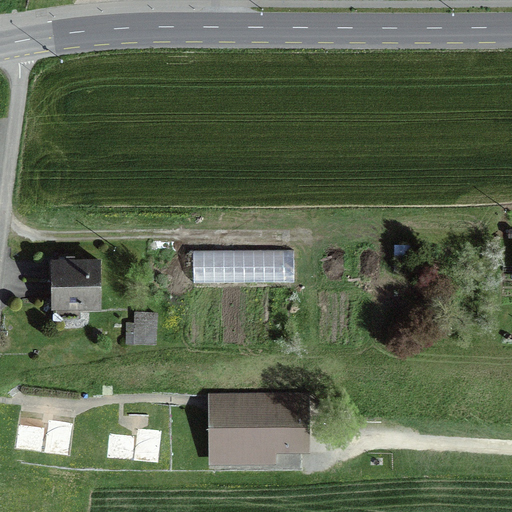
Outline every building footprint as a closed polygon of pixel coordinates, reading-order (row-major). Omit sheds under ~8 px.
[(395,242),(394,270),(415,271),(416,243),(395,242)] [(193,282),(295,281),(294,249),(193,250),(193,282)] [(66,255),(51,255),(51,307),(101,307),(101,255),(75,255),(74,253),(66,253),(66,255)] [(157,343),(158,311),(135,310),(134,321),(126,320),(126,342),(157,343)] [(310,391),(208,391),(208,411),(177,411),(177,443),(208,442),(208,463),(277,463),(277,450),(310,450),(310,391)]
